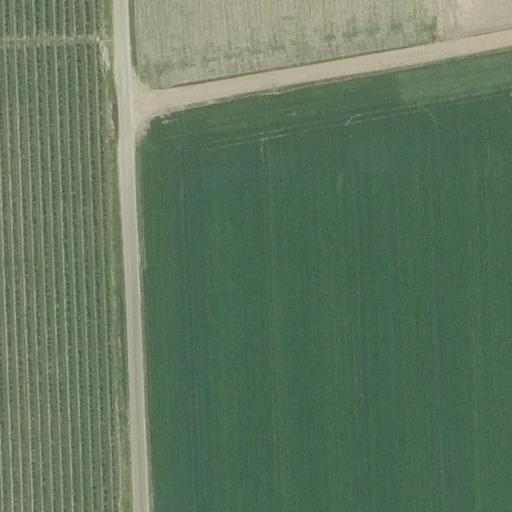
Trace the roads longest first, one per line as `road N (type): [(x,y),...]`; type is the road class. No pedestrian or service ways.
road 1 (unclassified): [(141,511),(121,0)]
road 2 (track): [(127,112),(511,43)]
